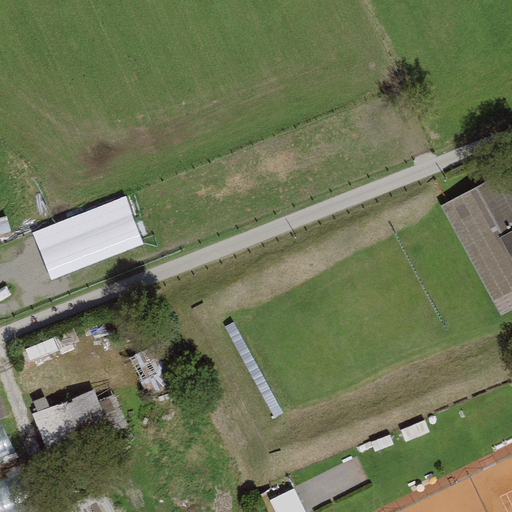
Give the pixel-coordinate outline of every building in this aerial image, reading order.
[(511,169),(443,203),(495,311),(511,303),(511,169)] [(39,228),(53,277),(148,249),(133,200),(39,228)] [(93,386),(31,411),(49,456),(129,424),(115,392),(98,399),(93,386)] [(12,420),(0,423),(0,464),(24,457),(12,420)] [(29,475),(0,483),(0,511),(31,511),(40,509),(29,475)] [(118,511),(107,490),(77,505),(80,511),(118,511)] [(306,511),(299,494),(278,503),(282,511),(306,511)]
